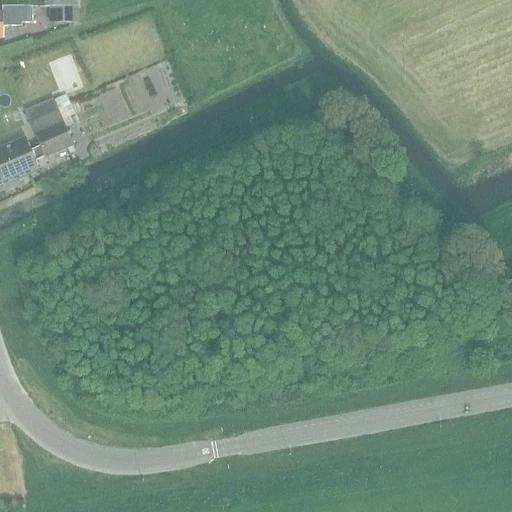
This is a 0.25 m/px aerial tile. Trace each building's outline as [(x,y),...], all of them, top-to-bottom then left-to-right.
[(49,24),(77,23),(76,0),(44,0),(45,7),(49,7),(49,24)] [(2,13),(0,12),(0,39),(4,39),(4,28),(21,28),(21,24),(32,24),(32,8),(2,8),(2,13)] [(66,97),(54,102),(58,112),(70,107),(66,97)] [(53,100),(24,112),(39,148),(43,158),(72,146),(58,112),(54,102),(53,100)] [(0,188),(18,180),(39,171),(26,139),(0,149),(0,188)]
